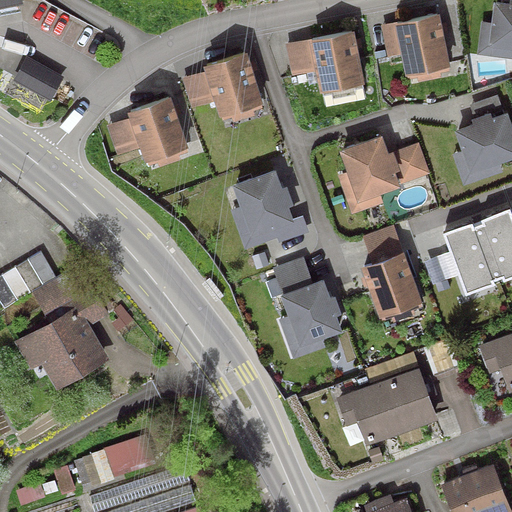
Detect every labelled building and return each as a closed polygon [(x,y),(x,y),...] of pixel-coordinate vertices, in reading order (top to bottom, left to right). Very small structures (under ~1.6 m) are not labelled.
[(0,0),(0,10),(21,7),(19,0),(0,0)] [(511,7),(497,5),(492,45),(511,48),(511,7)] [(447,66),(436,19),(398,28),(408,74),(447,66)] [(350,38),(313,44),(321,90),(359,84),(350,38)] [(23,58),(11,82),(49,101),(61,77),(23,58)] [(258,103),(244,58),(205,70),(220,116),(258,103)] [(184,147),(167,103),(131,117),(148,161),(184,147)] [(511,157),(511,136),(506,118),(459,133),(472,171),(511,157)] [(381,142),(342,155),(358,200),(396,187),(381,142)] [(289,222),(272,175),(235,188),(252,235),(289,222)] [(511,215),(510,209),(443,234),(466,296),(511,279),(511,215)] [(0,277),(0,301),(4,307),(54,276),(40,253),(0,277)] [(418,302),(402,258),(365,271),(382,316),(418,302)] [(57,386),(104,361),(82,320),(101,310),(82,277),(41,299),(56,326),(20,345),(30,364),(41,358),(57,386)] [(338,331),(321,286),(284,299),(300,345),(338,331)] [(511,389),(511,337),(493,345),(510,391),(511,389)] [(432,418),(416,374),(353,396),(369,441),(432,418)] [(152,462),(143,437),(106,449),(114,474),(152,462)] [(504,511),(507,511),(489,463),(443,480),(455,511),(504,511)] [(407,511),(401,496),(358,511),(407,511)]
